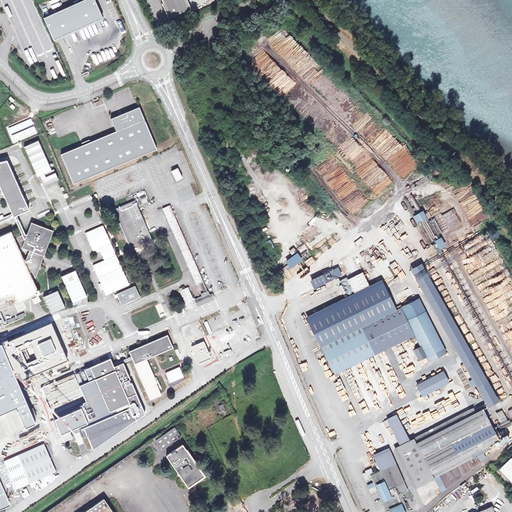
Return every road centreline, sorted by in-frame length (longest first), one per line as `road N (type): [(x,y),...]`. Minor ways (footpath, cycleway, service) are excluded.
road 1 (secondary): [(168,96),(351,511)]
road 2 (unclassified): [(120,76),(52,99),(31,94),(0,64)]
